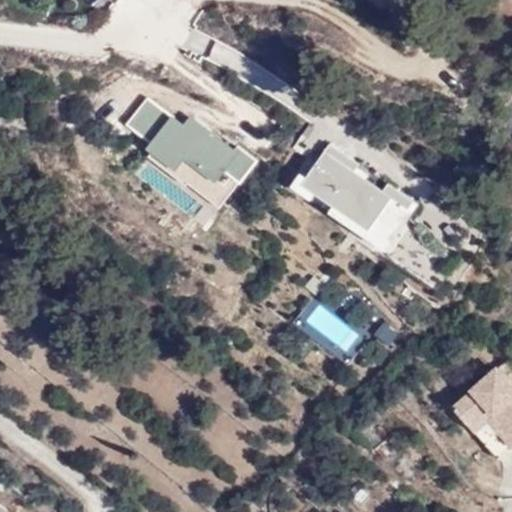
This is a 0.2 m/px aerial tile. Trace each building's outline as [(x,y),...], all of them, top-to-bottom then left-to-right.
[(125,123),(145,139),(167,113),(147,97),(125,123)] [(168,113),(142,150),(223,206),(255,159),(189,114),(183,123),(168,113)] [(368,180),(329,148),(313,167),(352,200),(368,180)] [(369,208),(388,224),(397,213),(379,197),(369,208)] [(397,213),(388,224),(415,245),(424,233),(397,213)] [(455,410),(473,428),(491,410),(511,431),(511,386),(497,370),(455,410)] [(511,431),(491,410),(473,428),(502,460),(511,450),(511,431)]
